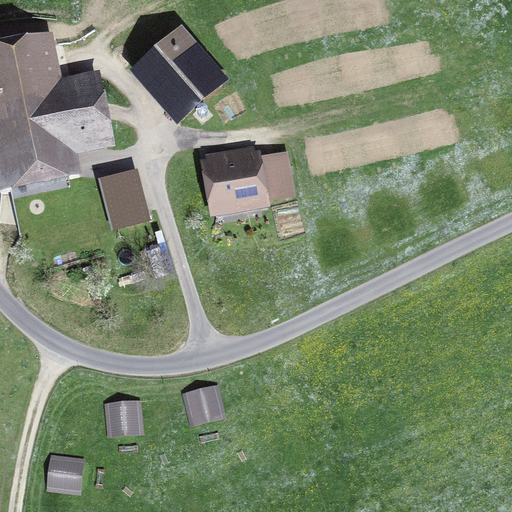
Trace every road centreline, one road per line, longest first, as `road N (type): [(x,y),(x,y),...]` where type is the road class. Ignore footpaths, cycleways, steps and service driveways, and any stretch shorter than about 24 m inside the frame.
road 1 (unclassified): [(511,221),(325,313),(180,363),(114,362),(60,346),(0,294)]
road 2 (track): [(211,357),(133,116)]
road 3 (track): [(60,346),(37,393),(12,511)]
